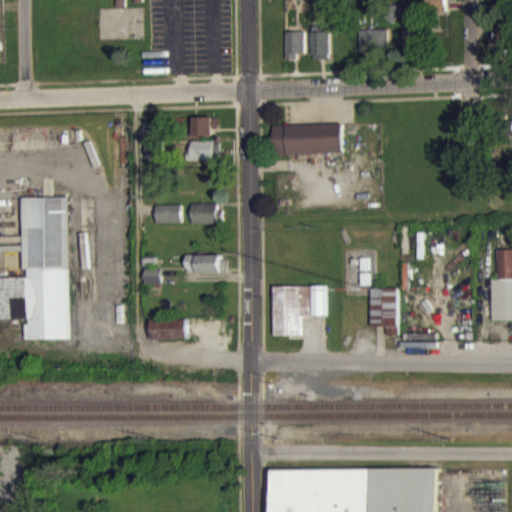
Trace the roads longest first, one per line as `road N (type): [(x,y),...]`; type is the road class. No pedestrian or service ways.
road 1 (residential): [(0,105),(511,78)]
road 2 (residential): [(253,0),(252,511)]
road 3 (residential): [(142,352),(511,351)]
road 4 (residential): [(252,453),(511,450)]
